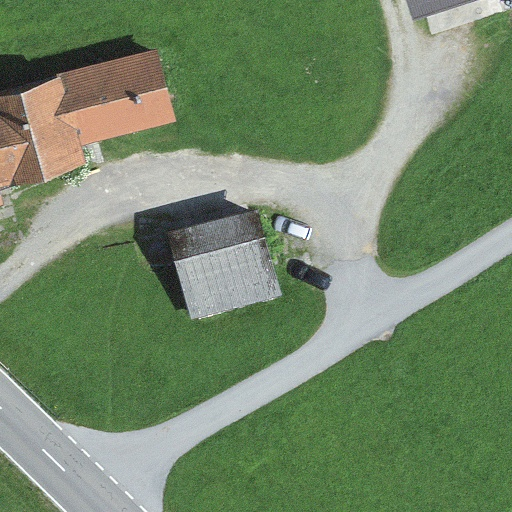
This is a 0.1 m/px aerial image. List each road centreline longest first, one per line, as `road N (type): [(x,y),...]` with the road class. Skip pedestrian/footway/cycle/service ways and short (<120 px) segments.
road 1 (track): [(93,500),(195,425),(511,236)]
road 2 (secondary): [(0,408),(104,511)]
